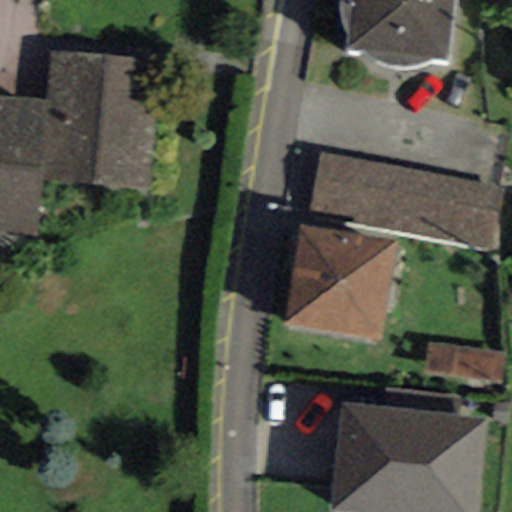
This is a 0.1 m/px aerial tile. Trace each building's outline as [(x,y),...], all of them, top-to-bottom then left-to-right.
[(430,64),(449,64),(455,0),(340,0),(339,8),(342,21),(347,30),(350,36),(348,51),(363,52),(374,63),(385,66),(395,69),(408,70),(418,69),(430,64)] [(0,233),(34,236),(39,181),(152,191),(164,59),(51,49),(46,101),(0,96),(0,233)] [(319,154),(307,215),(489,248),(499,188),(319,154)] [(395,242),(301,227),(284,325),(378,341),(395,242)] [(502,383),(506,355),(430,344),(426,372),(502,383)] [(330,511),(333,511),(479,511),(491,419),(459,415),(461,398),(388,390),(385,409),(343,404),(330,511)]
